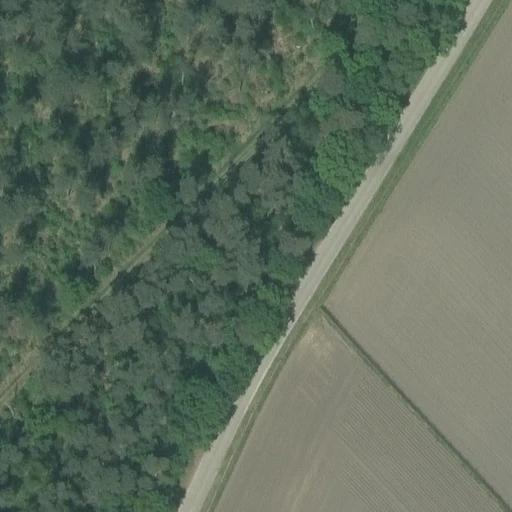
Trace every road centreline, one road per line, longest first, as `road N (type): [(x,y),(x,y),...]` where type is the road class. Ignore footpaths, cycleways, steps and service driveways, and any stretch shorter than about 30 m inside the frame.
road 1 (unclassified): [(185,511),(226,420),(486,0)]
road 2 (track): [(0,408),(394,0)]
